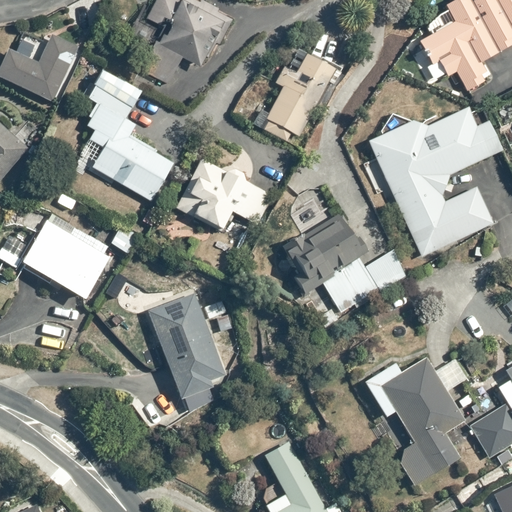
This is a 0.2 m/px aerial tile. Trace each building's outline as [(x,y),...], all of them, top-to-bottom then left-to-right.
[(168,85),(181,57),(199,66),(203,57),(207,59),(211,50),(215,52),(219,43),(225,46),(236,21),(191,0),(154,0),(145,20),(159,27),(162,22),(170,26),(165,38),(161,36),(156,45),(150,42),(137,70),(168,85)] [(511,0),(454,0),(445,6),(448,11),(424,26),(430,36),(417,44),(432,66),(438,62),(448,76),(456,71),(469,91),(496,74),(487,60),(500,51),(501,53),(511,45),(511,0)] [(46,43),(25,32),(14,54),(8,51),(0,66),(0,79),(50,105),(78,49),(51,35),(46,43)] [(316,63),(305,56),(299,66),(289,60),(274,82),(282,88),(263,118),(267,121),(263,127),(286,142),(292,134),(297,137),(332,82),(337,86),(345,72),(321,57),(316,63)] [(176,162),(129,135),(136,124),(127,119),(141,94),(101,71),(85,99),(95,104),(88,117),(91,119),(86,126),(94,131),(88,140),(103,149),(92,168),(152,203),(176,162)] [(474,129),(464,109),(423,127),(422,126),(417,128),(414,120),(367,142),(422,260),(495,224),(477,188),(456,198),(446,176),(500,150),(487,123),(474,129)] [(0,177),(26,149),(0,125),(0,118),(0,117),(0,177)] [(225,171),(201,157),(173,206),(219,232),(231,213),(254,227),(271,198),(243,182),(247,176),(228,165),(225,171)] [(364,268),(357,256),(366,250),(357,236),(353,239),(344,225),(349,222),(343,213),(328,222),(314,200),(293,214),(305,233),(271,254),(299,297),(320,284),(340,316),(408,272),(394,249),(364,268)] [(46,220),(30,247),(10,236),(0,253),(0,260),(18,270),(21,264),(89,303),(101,281),(98,279),(110,257),(46,220)] [(195,293),(146,312),(180,402),(213,390),(211,384),(227,378),(195,293)] [(397,363),(363,384),(386,420),(395,414),(414,444),(395,456),(414,487),(459,459),(442,432),(463,419),(425,358),(403,372),(397,363)] [(488,454),(511,439),(511,420),(504,408),(471,429),(488,454)] [(291,440),(263,456),(285,495),(280,498),(275,489),(260,497),(268,511),(345,511),(339,500),(328,506),(291,440)] [(500,511),(511,511),(511,496),(497,505),(500,511)]
